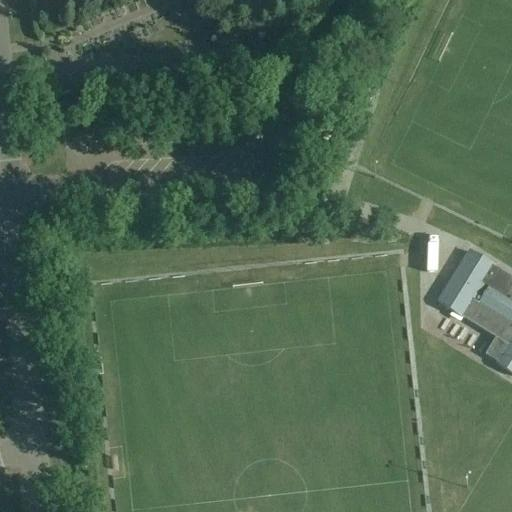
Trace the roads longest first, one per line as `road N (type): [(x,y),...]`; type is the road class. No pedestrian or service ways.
road 1 (unclassified): [(34,445),(14,211)]
road 2 (unclassified): [(14,211),(0,26)]
